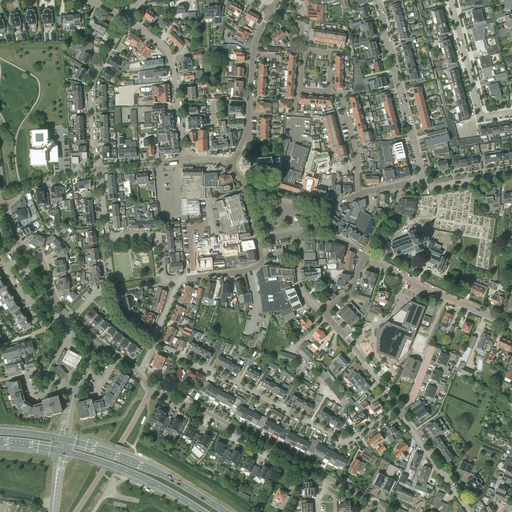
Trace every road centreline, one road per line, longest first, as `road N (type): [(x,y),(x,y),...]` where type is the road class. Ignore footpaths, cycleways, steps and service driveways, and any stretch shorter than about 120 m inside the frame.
road 1 (residential): [(396,410),(339,439),(155,337)]
road 2 (residential): [(358,194),(341,95),(299,90),(300,26),(270,10)]
road 3 (residential): [(151,389),(329,479)]
road 4 (residential): [(421,179),(377,0)]
road 5 (secondary): [(224,511),(155,471),(64,440)]
road 6 (residential): [(364,255),(511,326)]
road 7 (residential): [(228,164),(247,126),(254,44),(270,10)]
road 8 (residential): [(185,158),(172,60),(125,19)]
road 9 (residential): [(100,170),(89,91),(125,19)]
road 10 (secondary): [(61,452),(141,478),(201,511)]
road 11 (residential): [(511,111),(479,112),(451,0)]
road 12 (residential): [(468,511),(396,410)]
road 13 (residential): [(396,410),(322,313)]
